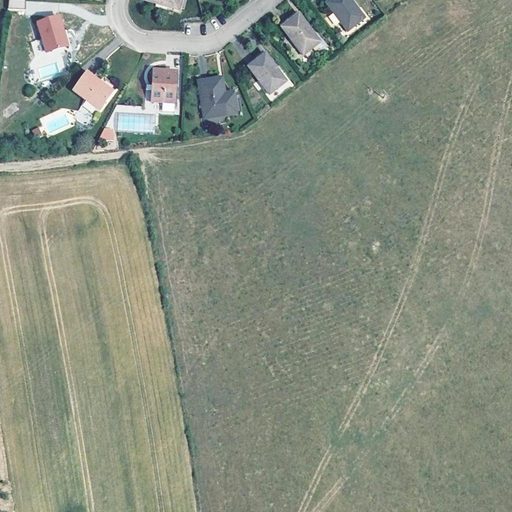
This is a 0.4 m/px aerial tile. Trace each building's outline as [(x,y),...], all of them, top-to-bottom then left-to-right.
[(25,9),(24,0),(8,0),(8,10),(25,9)] [(145,0),(145,1),(179,10),(181,0),(145,0)] [(364,18),(350,0),(330,0),(326,4),(347,31),(364,18)] [(320,42),(299,15),(282,28),(303,55),(320,42)] [(46,53),(68,46),(59,17),(37,24),(46,53)] [(286,82),(265,54),(248,67),(269,95),(286,82)] [(152,86),(152,93),(151,103),(175,104),(177,71),(153,70),(152,86)] [(99,110),(112,92),(87,73),(74,91),(99,110)] [(221,80),(200,84),(205,117),(216,115),(218,124),(231,122),(228,102),(225,103),(221,80)] [(134,120),(134,127),(144,126),(143,119),(134,120)] [(44,122),(37,125),(40,132),(47,129),(44,122)] [(101,139),(113,140),(114,128),(102,127),(101,139)]
